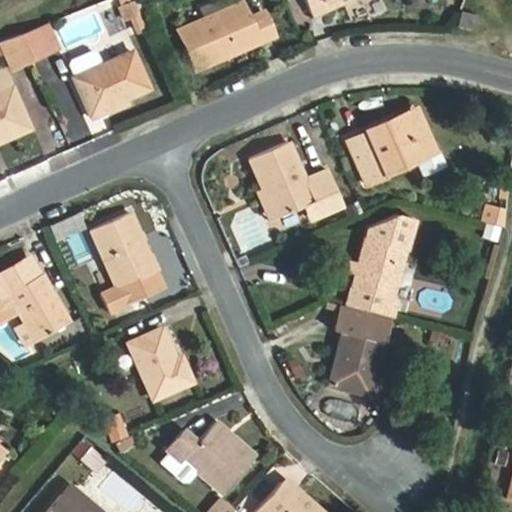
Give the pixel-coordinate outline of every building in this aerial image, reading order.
[(305,0),(312,15),(328,9),(324,0),(305,0)] [(324,0),(328,9),(348,0),(324,0)] [(227,47),(255,36),(246,19),(240,4),(179,30),(196,71),(229,57),(227,47)] [(461,31),(476,34),(482,14),(466,9),(461,14),(461,31)] [(246,19),(255,36),(258,44),(272,38),(262,13),(246,19)] [(58,61),(64,59),(54,34),(48,36),(58,61)] [(48,36),(29,43),(39,69),(58,61),(48,36)] [(258,44),(255,36),(227,47),(229,57),(258,44)] [(21,76),(39,69),(29,43),(11,50),(21,76)] [(80,76),(107,64),(102,54),(97,50),(76,59),(75,65),(80,76)] [(154,89),(138,51),(107,64),(80,76),(78,76),(95,114),(108,108),(109,113),(132,103),(130,99),(154,89)] [(0,128),(1,128),(5,139),(34,126),(14,79),(0,84),(0,128)] [(421,110),(389,125),(394,133),(426,120),(421,110)] [(394,133),(389,125),(371,133),(372,135),(353,143),(373,188),(394,180),(393,178),(441,156),(426,120),(394,133)] [(260,164),(270,189),(285,221),(310,210),(316,224),(348,211),(329,163),(307,172),(298,149),(260,164)] [(450,172),(443,156),(439,158),(420,166),(427,182),(450,172)] [(285,221),(270,189),(261,193),(274,225),(285,221)] [(500,238),(500,206),(483,205),(483,238),(500,238)] [(134,214),(95,231),(120,289),(104,296),(112,314),(166,291),(134,214)] [(409,252),(369,243),(354,306),(394,315),(409,252)] [(69,314),(47,273),(41,275),(30,254),(0,270),(0,317),(20,310),(32,332),(69,314)] [(380,372),(391,321),(344,309),(339,335),(347,337),(335,389),(372,398),(377,372),(380,372)] [(176,363),(163,335),(130,350),(152,403),(192,386),(182,360),(176,363)] [(120,413),(100,414),(102,440),(122,438),(120,413)] [(202,442),(186,430),(169,453),(177,460),(184,465),(187,462),(201,473),(227,495),(257,458),(216,424),(202,442)] [(80,438),(68,452),(93,473),(105,459),(80,438)] [(0,444),(0,461),(9,451),(0,444)] [(184,465),(177,460),(170,469),(188,483),(194,482),(201,473),(187,462),(184,465)] [(131,511),(138,511),(149,499),(111,469),(98,486),(131,511)] [(288,476),(284,481),(302,497),(306,491),(288,476)] [(302,497),(284,481),(257,511),(330,511),(306,491),(302,497)] [(106,511),(71,482),(61,493),(82,511),(106,511)] [(82,511),(61,493),(44,511),(82,511)] [(224,500),(218,506),(224,511),(234,511),(236,510),(224,500)]
